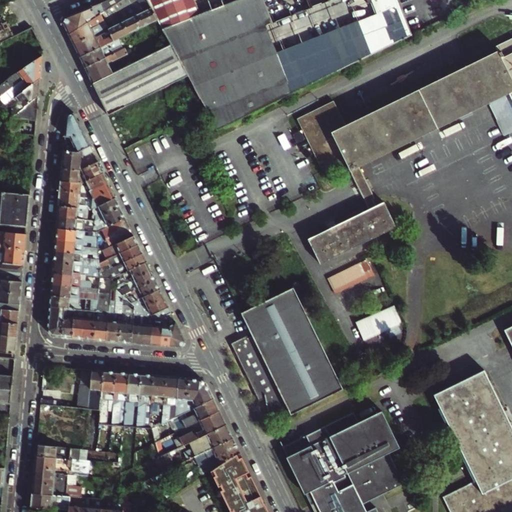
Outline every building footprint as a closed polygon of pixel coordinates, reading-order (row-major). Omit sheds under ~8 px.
[(109,0),(94,6),(97,16),(98,15),(115,4),(117,3),(115,0),(109,0)] [(115,4),(117,10),(131,1),(130,0),(121,0),(117,3),(115,4)] [(143,26),(158,19),(147,0),(130,0),(131,1),(132,0),(138,0),(146,11),(138,15),(143,26)] [(147,0),(158,19),(163,29),(201,14),(195,0),(147,0)] [(237,0),(225,5),(213,10),(201,14),(163,29),(164,30),(172,45),(180,60),(189,76),(207,109),(221,127),(413,34),(399,0),(237,0)] [(209,0),(195,0),(201,14),(213,10),(209,0)] [(209,0),(213,10),(225,5),(222,0),(209,0)] [(103,17),(104,18),(117,10),(115,4),(98,15),(100,19),(103,17)] [(64,23),(69,34),(97,16),(94,6),(84,10),(67,16),(65,20),(64,23)] [(95,35),(108,26),(104,18),(103,17),(100,19),(98,15),(97,16),(69,34),(70,35),(72,41),(75,46),(76,48),(96,38),(96,36),(95,35)] [(143,26),(138,15),(123,22),(129,34),(143,26)] [(10,36),(11,36),(4,22),(0,24),(0,43),(0,44),(11,39),(10,36)] [(110,31),(114,41),(119,38),(129,34),(123,22),(109,29),(110,31)] [(511,37),(497,45),(499,50),(346,125),(334,101),(298,118),(323,170),(346,160),(351,170),(359,166),(489,102),(509,92),(511,98),(511,37)] [(81,57),(101,47),(96,38),(76,48),(80,56),(81,57)] [(84,65),(86,68),(124,49),(119,38),(114,41),(101,47),(81,57),(84,65)] [(171,65),(180,60),(172,45),(164,49),(171,65)] [(92,81),(93,83),(114,73),(109,63),(113,61),(114,63),(129,55),(126,48),(124,49),(86,68),(92,81)] [(149,56),(156,72),(171,65),(164,49),(149,56)] [(149,56),(134,64),(141,79),(156,72),(149,56)] [(41,79),(43,57),(11,78),(0,87),(0,97),(8,107),(9,105),(41,79)] [(180,60),(171,65),(179,81),(189,76),(180,60)] [(119,71),(124,81),(125,84),(127,84),(128,86),(141,79),(134,64),(119,71)] [(171,65),(156,72),(164,88),(179,81),(171,65)] [(114,73),(93,83),(96,88),(98,94),(124,81),(119,71),(114,73)] [(164,88),(156,72),(141,79),(149,95),(164,88)] [(22,107),(24,109),(39,96),(41,79),(9,105),(14,111),(15,110),(18,108),(19,109),(22,107)] [(131,92),(129,94),(134,103),(149,95),(141,79),(128,86),(131,92)] [(100,96),(103,103),(128,91),(129,94),(131,92),(128,86),(127,84),(125,84),(124,81),(98,94),(100,96)] [(128,91),(103,103),(109,115),(134,103),(129,94),(128,91)] [(511,98),(509,92),(489,102),(505,135),(511,131),(511,98)] [(37,121),(39,96),(24,109),(18,114),(12,119),(37,121)] [(78,152),(90,146),(75,114),(67,115),(65,137),(70,138),(73,144),(69,147),(64,146),(64,151),(77,152),(78,152)] [(37,121),(12,119),(11,133),(36,136),(37,121)] [(68,169),(79,170),(80,171),(81,170),(93,164),(98,162),(90,146),(78,152),(77,152),(64,151),(62,169),(68,169)] [(81,170),(86,181),(103,173),(98,162),(93,164),(81,170)] [(359,166),(351,170),(369,209),(378,205),(359,166)] [(78,183),(79,170),(68,169),(62,169),(61,181),(78,183)] [(103,173),(86,181),(83,183),(83,186),(88,184),(91,190),(108,182),(105,177),(103,173)] [(83,186),(83,183),(78,183),(61,181),(61,191),(84,193),(85,193),(83,186)] [(71,208),(93,210),(97,207),(116,198),(108,182),(91,190),(85,193),(84,193),(61,191),(59,206),(71,208)] [(2,201),(0,201),(0,214),(1,215),(0,224),(28,227),(30,195),(3,193),(2,201)] [(102,212),(104,216),(121,208),(116,198),(97,207),(93,210),(92,216),(92,218),(95,218),(96,215),(102,212)] [(378,205),(369,209),(308,239),(321,264),(396,227),(384,202),(378,205)] [(92,216),(93,210),(71,208),(59,206),(58,218),(78,220),(84,220),(85,215),(92,216)] [(121,208),(104,216),(107,223),(109,227),(126,219),(121,208)] [(95,221),(104,216),(102,212),(96,215),(95,218),(95,221)] [(57,229),(85,231),(86,226),(96,227),(95,221),(92,221),(84,220),(78,220),(58,218),(57,229)] [(105,250),(108,256),(119,251),(121,254),(139,245),(126,219),(109,227),(101,230),(110,248),(105,250)] [(107,223),(99,227),(100,229),(97,231),(97,232),(101,230),(109,227),(107,223)] [(85,236),(85,231),(57,229),(56,240),(65,241),(75,242),(84,243),(98,244),(97,232),(94,232),(94,236),(85,236)] [(1,232),(0,241),(0,247),(26,250),(27,235),(1,232)] [(77,253),(83,253),(99,255),(99,248),(84,247),(84,243),(75,242),(65,241),(56,240),(55,251),(77,253)] [(139,245),(121,254),(110,260),(112,264),(112,265),(123,259),(125,263),(143,254),(139,245)] [(26,250),(0,247),(0,255),(2,255),(1,262),(24,265),(26,250)] [(74,264),(82,265),(91,266),(100,266),(100,264),(99,260),(83,258),(83,253),(77,253),(55,251),(54,263),(63,264),(74,264)] [(127,268),(129,271),(134,269),(147,263),(143,254),(125,263),(114,268),(116,273),(127,268)] [(112,265),(114,268),(125,263),(123,259),(112,265)] [(108,271),(111,269),(109,265),(112,264),(110,260),(100,264),(100,266),(99,271),(99,275),(108,271)] [(325,280),(332,294),(370,274),(363,260),(325,280)] [(0,273),(1,274),(23,276),(24,265),(1,262),(0,262),(0,273)] [(81,270),(82,265),(74,264),(63,264),(54,263),(53,273),(64,275),(78,276),(81,276),(89,277),(99,278),(99,275),(99,271),(91,270),(81,270)] [(129,282),(152,272),(147,263),(134,269),(129,271),(123,274),(124,277),(111,284),(111,287),(114,290),(120,287),(127,283),(129,282)] [(156,281),(152,272),(129,282),(127,283),(129,287),(122,291),(120,287),(114,290),(115,291),(123,296),(132,292),(156,281)] [(72,286),(80,287),(88,288),(98,289),(98,283),(99,282),(89,281),(81,281),(81,276),(78,276),(64,275),(53,273),(52,285),(59,285),(72,286)] [(0,291),(22,293),(23,283),(0,280),(0,291)] [(132,303),(160,290),(156,281),(132,292),(133,295),(126,299),(132,303)] [(74,297),(82,298),(87,298),(92,299),(93,299),(97,299),(98,294),(98,293),(87,292),(80,292),(80,287),(72,286),(59,285),(52,285),(51,295),(74,297)] [(294,288),(242,314),(248,327),(253,336),(249,339),(247,336),(232,344),(260,401),(267,398),(272,424),(344,389),(294,288)] [(165,299),(160,290),(132,303),(135,306),(137,307),(138,308),(146,304),(148,307),(165,299)] [(0,302),(4,303),(21,304),(22,293),(0,291),(0,302)] [(121,321),(121,313),(123,300),(123,298),(123,297),(123,296),(115,291),(113,313),(109,312),(109,315),(108,326),(106,341),(119,342),(121,321)] [(76,308),(73,333),(73,338),(83,339),(85,321),(86,311),(81,310),(82,298),(74,297),(51,295),(50,305),(66,307),(69,307),(76,308)] [(108,326),(109,315),(109,312),(110,296),(102,295),(101,312),(96,311),(94,340),(106,341),(108,326)] [(132,334),(134,308),(135,306),(132,303),(126,299),(123,297),(123,298),(123,300),(127,300),(126,313),(121,313),(121,321),(119,342),(131,343),(132,334)] [(169,307),(165,299),(148,307),(149,309),(143,312),(146,315),(147,315),(153,315),(159,313),(160,312),(166,309),(169,307)] [(0,322),(19,324),(21,304),(4,303),(2,314),(0,313),(0,322)] [(393,303),(355,322),(364,339),(402,321),(393,303)] [(64,327),(64,321),(65,317),(66,307),(50,305),(48,330),(53,336),(63,337),(64,327)] [(135,306),(134,308),(132,334),(131,343),(141,344),(142,329),(143,324),(140,324),(141,311),(138,308),(137,307),(135,306)] [(65,317),(64,321),(64,327),(63,337),(73,338),(73,333),(76,308),(69,307),(68,317),(65,317)] [(168,326),(176,322),(172,313),(168,315),(169,322),(166,324),(168,326)] [(147,324),(143,324),(142,329),(141,344),(151,345),(152,325),(153,318),(153,315),(147,315),(147,324)] [(172,333),(168,326),(166,324),(169,322),(168,315),(163,318),(161,319),(163,321),(162,326),(161,346),(171,346),(172,333)] [(0,329),(0,330),(0,334),(18,337),(19,324),(0,322),(0,329)] [(186,341),(183,337),(176,322),(168,326),(172,333),(171,346),(182,347),(186,341)] [(151,345),(161,346),(162,326),(152,325),(151,345)] [(0,352),(16,354),(18,337),(0,334),(0,352)] [(359,381),(371,375),(368,368),(355,375),(359,381)] [(102,399),(105,371),(103,371),(92,370),(89,408),(96,409),(97,399),(102,399)] [(117,372),(105,371),(102,399),(101,409),(100,423),(108,424),(110,400),(115,401),(117,372)] [(511,511),(511,427),(484,371),(434,396),(476,480),(442,497),(449,511),(511,511)] [(130,373),(117,372),(115,401),(113,425),(120,425),(122,411),(123,402),(127,402),(128,394),(130,373)] [(142,374),(130,373),(128,394),(127,402),(126,411),(126,412),(125,420),(125,426),(133,427),(135,402),(139,403),(140,397),(141,386),(142,374)] [(142,374),(141,386),(140,397),(139,403),(139,411),(137,427),(145,428),(147,403),(152,404),(155,375),(142,374)] [(14,377),(0,375),(0,402),(11,404),(14,377)] [(167,376),(155,375),(152,404),(150,425),(150,428),(153,428),(156,427),(163,424),(163,422),(158,421),(159,415),(160,405),(164,405),(167,376)] [(172,376),(167,376),(164,405),(164,416),(163,422),(163,424),(171,419),(172,406),(177,406),(177,399),(179,377),(172,376)] [(200,379),(179,377),(177,399),(188,400),(187,409),(183,411),(176,410),(176,417),(195,408),(214,398),(207,383),(200,379)] [(214,398),(195,408),(197,413),(177,423),(181,430),(193,424),(220,411),(214,398)] [(356,412),(349,415),(289,444),(285,446),(313,504),(316,511),(380,511),(377,506),(368,511),(364,503),(390,491),(406,483),(390,451),(401,446),(382,409),(360,420),(356,412)] [(227,424),(220,411),(193,424),(196,430),(179,438),(183,446),(190,442),(198,438),(202,437),(202,436),(227,424)] [(233,438),(227,424),(202,436),(202,437),(205,442),(183,453),(187,460),(190,459),(233,438)] [(240,452),(233,438),(190,459),(193,465),(196,470),(209,462),(212,466),(219,462),(220,464),(240,452)] [(57,457),(71,458),(72,446),(37,444),(36,455),(57,457)] [(163,472),(174,467),(169,452),(163,455),(158,458),(160,466),(163,472)] [(220,464),(212,470),(232,511),(269,511),(240,452),(220,464)] [(71,458),(57,457),(36,455),(35,470),(56,472),(56,468),(71,470),(73,458),(71,458)] [(165,476),(193,465),(190,459),(187,460),(174,467),(163,472),(165,476)] [(220,464),(219,462),(212,466),(209,468),(211,470),(212,470),(220,464)] [(194,473),(198,479),(202,476),(211,470),(209,468),(208,466),(194,473)] [(56,472),(35,470),(33,492),(70,495),(70,493),(79,494),(80,485),(71,484),(72,473),(56,472)] [(56,507),(69,509),(70,495),(33,492),(32,505),(56,507)] [(80,511),(81,507),(82,496),(70,495),(69,509),(68,511),(80,511)] [(90,511),(92,497),(82,496),(81,507),(80,511),(90,511)] [(101,511),(103,498),(92,497),(90,511),(101,511)] [(103,498),(101,511),(112,511),(113,499),(103,498)] [(113,499),(112,511),(123,511),(124,500),(113,499)]
